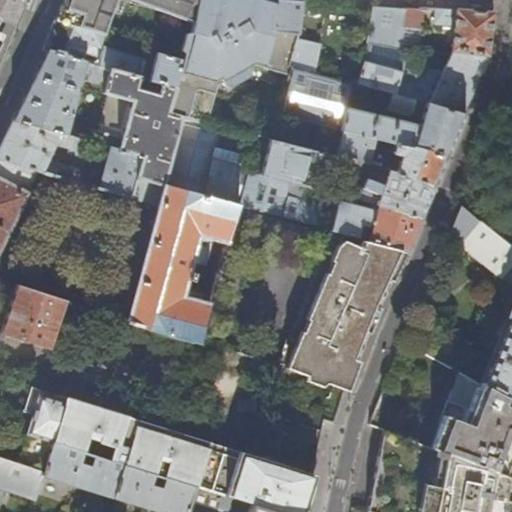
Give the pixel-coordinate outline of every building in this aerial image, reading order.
[(62,0),(57,15),(54,23),(102,37),(115,0),(122,0),(191,24),(182,61),(175,87),(168,113),(207,123),(216,89),(221,84),(221,86),(230,88),(249,76),(250,72),(248,69),(254,66),(289,76),(291,66),(289,66),(295,39),(297,34),(273,30),(276,4),(263,0),(62,0)] [(297,34),(301,14),(308,15),(309,3),(302,3),(301,1),(282,0),(276,0),(276,4),(273,30),(297,34)] [(357,85),(464,115),(485,64),(489,56),(491,34),(494,13),(436,9),(434,25),(454,26),(451,52),(441,74),(422,70),(417,84),(400,79),(408,49),(417,50),(424,9),(371,5),(371,8),(358,7),(356,22),(369,23),(364,62),(357,85)] [(43,50),(48,51),(140,77),(144,59),(106,47),(107,43),(101,42),(102,37),(54,23),(53,26),(46,42),(43,50)] [(316,73),(321,43),(295,39),(289,66),(291,66),(316,73)] [(137,89),(140,77),(48,51),(39,68),(19,106),(12,122),(71,137),(72,136),(74,137),(75,133),(67,131),(81,79),(105,86),(103,94),(118,99),(108,134),(94,130),(91,142),(110,147),(141,156),(135,178),(237,205),(238,206),(257,136),(207,123),(168,113),(175,87),(160,83),(157,94),(137,89)] [(151,80),(160,83),(175,87),(182,61),(158,53),(151,80)] [(316,73),(291,66),(289,76),(281,114),(342,130),(374,138),(395,143),(446,157),(448,153),(464,115),(357,85),(316,73)] [(91,142),(74,137),(72,136),(71,137),(12,122),(10,126),(0,144),(0,160),(39,171),(77,182),(81,169),(47,159),(54,144),(66,147),(65,151),(86,158),(91,142)] [(367,165),(374,138),(342,130),(336,157),(367,165)] [(320,153),(269,139),(260,174),(299,185),(311,188),(320,153)] [(437,179),(446,157),(395,143),(392,153),(400,156),(396,173),(435,183),(437,179)] [(130,196),(135,178),(141,156),(110,147),(98,188),(130,196)] [(0,248),(39,171),(0,160),(0,248)] [(433,189),(435,183),(396,173),(388,171),(382,185),(365,178),(356,200),(377,206),(420,217),(433,189)] [(296,197),(299,185),(260,174),(250,209),(318,227),(324,205),(296,197)] [(135,178),(130,196),(129,197),(157,205),(123,322),(196,343),(237,205),(135,178)] [(419,222),(420,217),(377,206),(376,211),(338,201),(331,230),(340,233),(406,251),(419,222)] [(511,246),(459,203),(446,235),(501,278),(509,269),(511,271),(511,306),(481,383),(511,400),(511,246)] [(281,367),(340,233),(331,230),(273,364),(281,367)] [(387,293),(387,291),(387,289),(385,286),(382,285),(385,278),(392,281),(398,267),(406,251),(340,233),(281,367),(342,389),(349,387),(356,365),(357,360),(353,359),(356,350),(360,350),(363,347),(364,345),(364,342),(363,341),(360,338),(362,330),(369,332),(380,307),(374,304),(377,297),(380,298),(384,297),(387,293)] [(37,293),(62,301),(76,306),(83,287),(45,274),(37,293)] [(0,333),(47,348),(62,301),(37,293),(15,285),(0,329),(0,333)] [(511,400),(481,383),(403,340),(386,380),(369,424),(383,429),(382,431),(511,477),(511,400)] [(188,437),(30,388),(23,411),(112,439),(105,460),(123,466),(154,475),(163,478),(174,482),(188,437)] [(105,460),(112,439),(23,411),(22,413),(31,416),(14,464),(42,473),(43,473),(52,444),(83,454),(93,456),(105,460)] [(510,511),(511,511),(511,498),(511,477),(382,431),(381,439),(374,471),(366,511),(510,511)] [(314,476),(310,474),(188,437),(174,482),(194,487),(273,511),(303,511),(306,503),(312,485),(313,479),(314,476)] [(105,460),(93,456),(89,466),(80,463),(83,454),(52,444),(43,473),(44,474),(43,477),(113,499),(123,466),(105,460)] [(14,464),(0,459),(0,494),(2,490),(33,500),(42,473),(14,464)] [(154,475),(123,466),(113,499),(154,511),(185,511),(194,487),(174,482),(163,478),(160,489),(150,486),(154,475)] [(273,511),(194,487),(185,511),(273,511)]
